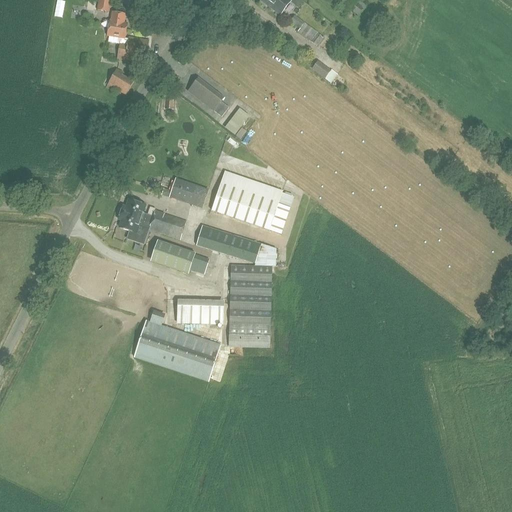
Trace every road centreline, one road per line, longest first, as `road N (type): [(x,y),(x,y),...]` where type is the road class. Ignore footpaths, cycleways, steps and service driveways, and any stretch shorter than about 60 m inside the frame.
road 1 (unclassified): [(77,210),(128,113),(206,0)]
road 2 (unclassified): [(0,366),(77,210)]
